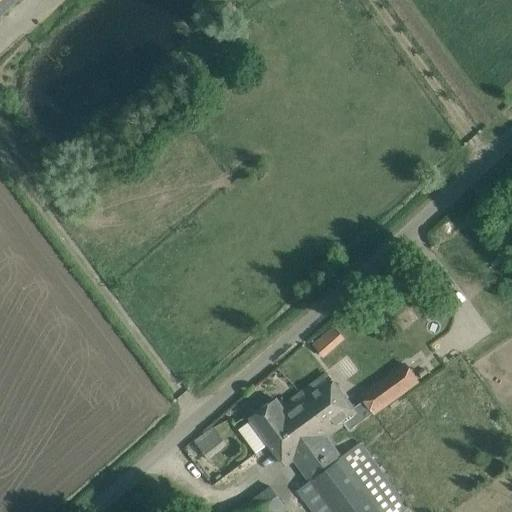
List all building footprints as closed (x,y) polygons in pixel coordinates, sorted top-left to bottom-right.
[(0,0),(0,15),(16,0),(0,0)] [(311,342),(324,357),(346,337),(333,322),(311,342)] [(374,413),(418,381),(403,364),(361,395),(364,400),(374,413)] [(327,374),(300,394),(329,433),(343,422),(350,431),(374,413),(364,400),(352,409),(327,374)] [(329,433),(300,394),(282,407),(276,399),(251,417),(252,419),(239,428),(256,453),(270,443),(286,464),(295,457),(310,479),(297,489),(314,511),(403,511),(409,507),(360,442),(340,457),(324,437),(329,433)] [(214,426),(187,442),(197,460),(225,444),(214,426)] [(275,511),(297,496),(282,477),(234,511),(275,511)]
